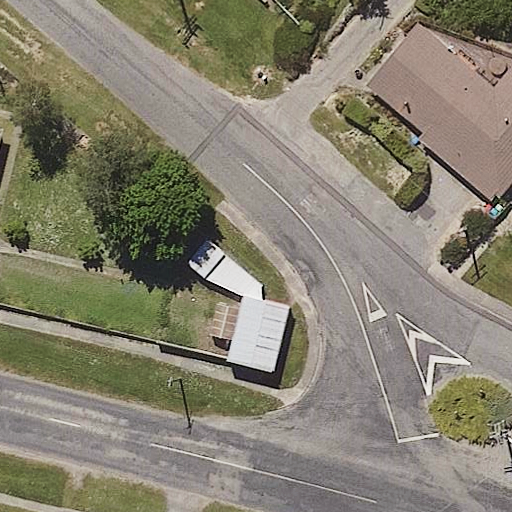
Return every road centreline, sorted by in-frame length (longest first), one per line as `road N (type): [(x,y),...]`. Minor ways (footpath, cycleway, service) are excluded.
road 1 (residential): [(428,511),(346,285),(299,214),(46,0)]
road 2 (tertiary): [(411,511),(0,408)]
